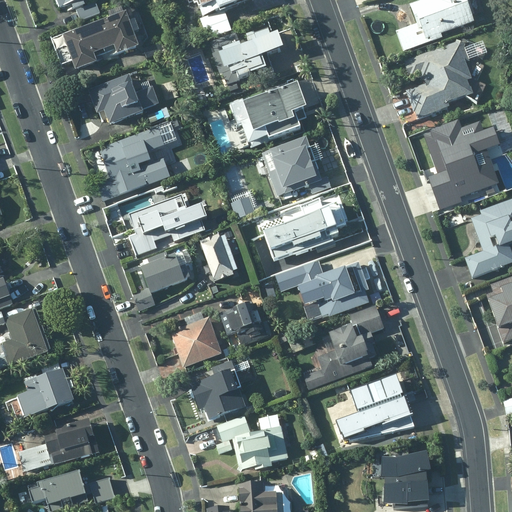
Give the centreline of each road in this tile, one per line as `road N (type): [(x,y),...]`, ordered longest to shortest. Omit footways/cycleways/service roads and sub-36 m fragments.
road 1 (tertiary): [(481,511),(465,398),(320,0)]
road 2 (residential): [(167,511),(154,450),(0,22)]
